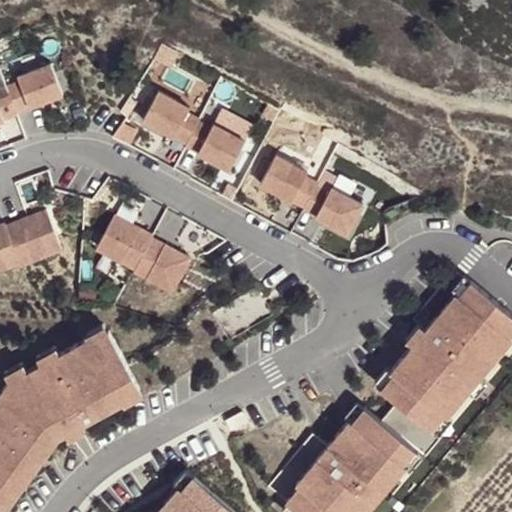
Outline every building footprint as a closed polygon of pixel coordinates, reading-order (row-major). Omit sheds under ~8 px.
[(179,52),(164,41),(156,56),(172,64),(179,52)] [(18,96),(9,70),(0,73),(0,134),(29,124),(28,122),(18,96)] [(32,91),(18,96),(28,122),(75,105),(64,74),(30,86),(32,91)] [(145,119),(188,143),(201,121),(202,119),(189,112),(192,107),(161,90),(145,119)] [(118,134),(134,140),(141,124),(125,117),(118,134)] [(188,143),(187,145),(231,170),(247,141),(216,124),(213,128),(201,121),(188,143)] [(262,182),(306,207),(318,185),(319,183),(306,176),(309,171),(278,153),(262,182)] [(306,207),(305,209),(348,234),(364,205),(333,187),(330,192),(318,185),(306,207)] [(47,208),(6,223),(15,248),(16,250),(57,235),(47,208)] [(155,235),(156,232),(118,211),(104,235),(142,257),(155,235)] [(6,223),(6,221),(0,223),(0,253),(15,248),(6,223)] [(19,257),(20,260),(61,245),(57,235),(16,250),(19,257)] [(142,257),(104,235),(99,244),(137,266),(141,259),(142,257)] [(142,257),(141,259),(179,281),(193,256),(155,235),(142,257)] [(16,250),(15,248),(0,253),(0,264),(19,257),(16,250)] [(137,266),(136,268),(174,290),(179,281),(141,259),(137,266)] [(471,279),(465,274),(453,288),(457,292),(459,294),(471,279)] [(315,431),(271,483),(290,500),(305,511),(367,511),(406,466),(404,463),(416,448),(424,454),(441,434),(433,428),(446,413),(449,415),(481,376),(494,361),(511,339),(511,338),(510,336),(511,333),(511,313),(471,279),(459,294),(457,292),(427,328),(414,342),(392,369),(395,371),(382,386),(399,399),(383,419),(366,405),(354,420),(351,418),(330,443),(315,431)] [(107,322),(91,331),(93,335),(95,338),(111,329),(107,322)] [(420,322),(407,337),(414,342),(427,328),(420,322)] [(0,501),(4,505),(18,486),(23,489),(62,436),(70,432),(85,423),(129,399),(127,397),(143,388),(145,387),(113,329),(111,329),(95,338),(93,335),(61,352),(43,362),(29,370),(12,379),(0,395),(0,501)] [(43,362),(61,352),(57,345),(38,355),(43,362)] [(7,370),(12,379),(29,370),(25,361),(7,370)] [(502,367),(494,361),(481,376),(489,383),(502,367)] [(388,365),(376,380),(382,386),(395,371),(392,369),(388,365)] [(131,404),(146,395),(143,388),(127,397),(129,399),(131,404)] [(360,399),(347,414),(351,418),(354,420),(366,405),(360,399)] [(244,411),(226,420),(231,430),(249,421),(244,411)] [(433,428),(441,434),(454,419),(449,415),(446,413),(433,428)] [(89,431),(85,423),(70,432),(74,439),(89,431)] [(406,466),(411,470),(424,454),(416,448),(404,463),(406,466)] [(183,488),(195,474),(187,467),(175,481),(180,486),(183,488)] [(239,511),(195,474),(183,488),(180,486),(157,511),(239,511)] [(18,486),(4,505),(11,509),(25,490),(23,489),(18,486)] [(305,511),(290,500),(284,506),(291,511),(305,511)]
